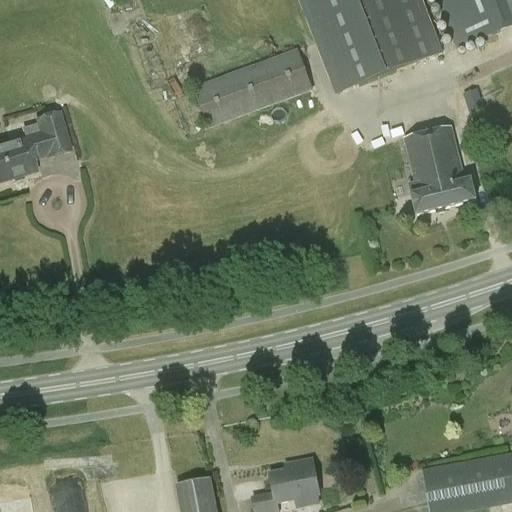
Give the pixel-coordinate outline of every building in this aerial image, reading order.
[(426,27),(415,0),(302,0),(340,96),(442,56),(430,25),(426,27)] [(511,0),(436,0),(457,53),(511,31),(511,0)] [(313,93),(298,52),(193,90),(208,132),(313,93)] [(484,114),(477,92),(463,97),(471,119),(484,114)] [(42,140),(0,152),(0,185),(35,175),(32,163),(47,159),(48,161),(69,155),(58,118),(37,124),(42,140)] [(452,129),(402,141),(414,187),(409,188),(417,219),(476,203),(471,183),(466,184),(452,129)] [(511,456),(422,473),(429,511),(479,511),(511,506),(511,456)] [(278,511),(278,507),(319,499),(313,463),(292,466),(293,473),(271,477),(274,495),(251,499),(252,511),(278,511)] [(217,511),(211,481),(175,488),(180,511),(217,511)] [(55,511),(82,511),(82,498),(55,499),(55,511)]
